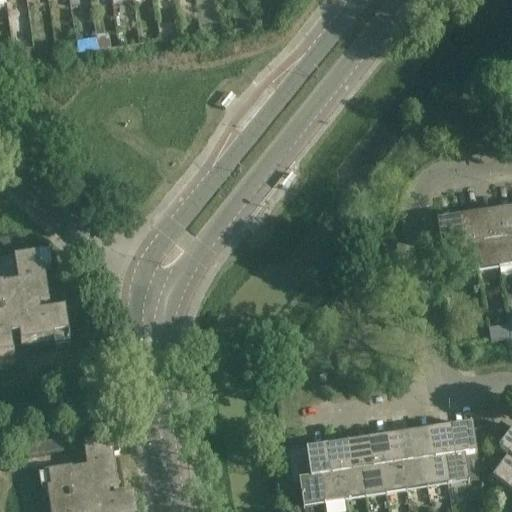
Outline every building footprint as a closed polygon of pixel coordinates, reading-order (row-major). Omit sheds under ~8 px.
[(15,53),(17,65),(34,62),(32,51),(15,53)] [(511,212),(501,215),(505,244),(511,242),(511,212)] [(511,242),(505,244),(501,215),(480,218),(484,247),(496,246),(500,272),(511,270),(511,242)] [(480,218),(460,221),(464,251),(475,249),(480,276),(500,272),(496,246),(484,247),(480,218)] [(464,251),(460,221),(438,224),(443,255),(454,253),(458,279),(480,276),(475,249),(464,251)] [(0,269),(0,257),(29,253),(26,236),(0,240),(0,271),(0,272),(0,269)] [(0,359),(16,357),(13,339),(20,338),(22,347),(72,339),(67,311),(43,315),(42,308),(51,306),(44,257),(16,261),(20,286),(6,288),(6,286),(0,287),(0,359)] [(509,341),(507,327),(488,330),(491,344),(509,341)] [(456,459),(445,461),(449,488),(471,485),(469,475),(481,473),(478,457),(478,456),(486,455),(483,431),(474,432),(474,427),(452,431),(456,459)] [(429,491),(449,488),(445,461),(456,459),(452,431),(432,434),(436,462),(424,464),(429,491)] [(511,433),(499,451),(486,469),(495,477),(493,479),(511,492),(511,490),(511,433)] [(408,494),(429,491),(424,464),(436,462),(432,434),(411,437),(415,466),(404,468),(408,494)] [(18,446),(21,463),(79,453),(77,437),(18,446)] [(387,498),(408,494),(404,468),(415,466),(411,437),(390,440),(395,469),(383,470),(387,498)] [(112,440),(84,444),(87,469),(73,472),(73,470),(45,474),(51,511),(137,511),(135,495),(111,498),(110,491),(120,489),(112,440)] [(366,501),(387,498),(383,470),(395,469),(390,440),(370,443),(374,472),(362,474),(366,501)] [(346,504),(366,501),(362,474),(374,472),(370,443),(349,446),(353,475),(342,477),(346,504)] [(326,507),(346,504),(342,477),(353,475),(349,446),(328,449),(333,478),(321,479),(326,507)] [(305,510),(326,507),(321,479),(333,478),(328,449),(289,455),(294,483),(300,482),(305,510)]
